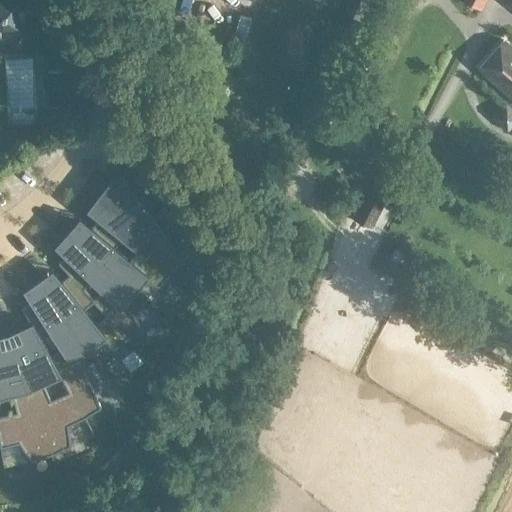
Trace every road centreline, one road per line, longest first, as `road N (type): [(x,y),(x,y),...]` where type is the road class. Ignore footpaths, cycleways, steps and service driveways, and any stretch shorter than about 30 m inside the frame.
road 1 (track): [(137,511),(292,178),(385,292),(511,356)]
road 2 (unclassified): [(0,236),(74,178),(148,0)]
road 3 (track): [(292,178),(367,0)]
